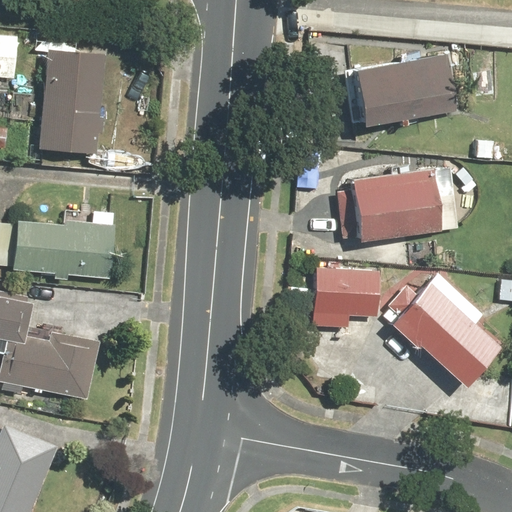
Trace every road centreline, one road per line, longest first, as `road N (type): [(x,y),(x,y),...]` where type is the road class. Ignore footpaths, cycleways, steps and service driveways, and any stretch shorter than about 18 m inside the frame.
road 1 (secondary): [(200,433),(235,0)]
road 2 (residential): [(200,433),(437,473),(511,504)]
